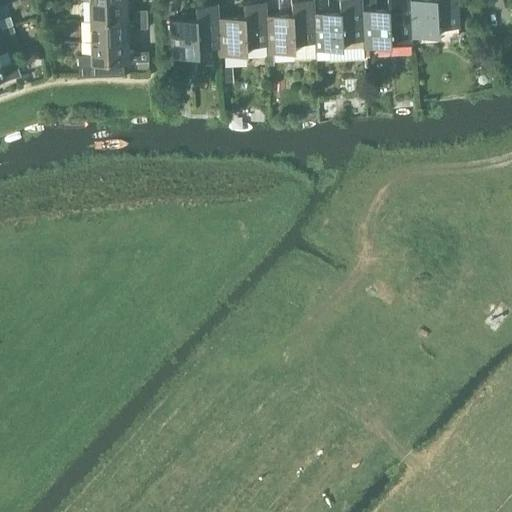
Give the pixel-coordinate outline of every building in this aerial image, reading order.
[(91,22),(128,21),(127,0),(90,1),(91,22)] [(268,46),(267,46),(267,53),(295,52),(295,58),(315,57),(315,51),(316,51),(314,14),(315,14),(314,0),(292,1),(292,15),(266,16),(268,46)] [(363,40),(362,11),(360,0),(339,0),(340,13),(315,14),(314,14),(316,51),(343,49),(343,42),(363,40)] [(376,10),(374,0),(360,0),(362,11),(363,40),(363,48),(412,45),(411,37),(409,0),(387,0),(388,10),(376,10)] [(409,0),(411,37),(439,36),(438,29),(459,27),(457,0),(409,0)] [(266,16),(266,3),(244,4),(244,18),(217,19),(218,48),(219,56),(247,54),(247,47),(267,46),(268,46),(266,16)] [(218,48),(217,19),(216,5),(195,7),(195,21),(170,22),(172,58),(199,57),(199,50),(218,48)] [(137,10),(137,20),(149,20),(148,10),(137,10)] [(91,42),(128,41),(128,30),(149,29),(149,20),(137,20),(128,21),(91,22),(91,42)] [(0,40),(4,39),(4,37),(15,33),(12,26),(2,30),(0,30),(0,40)] [(128,41),(91,42),(92,53),(79,54),(79,74),(124,73),(124,63),(150,62),(149,52),(129,52),(128,41)] [(60,57),(60,43),(50,43),(50,58),(60,57)] [(40,46),(33,47),(36,63),(43,61),(40,46)] [(489,51),(480,54),(485,66),(494,63),(489,51)] [(0,58),(0,79),(6,78),(7,81),(21,76),(17,64),(3,68),(0,58)]
